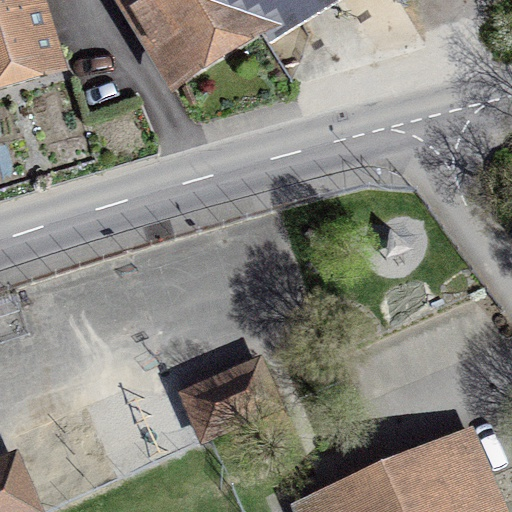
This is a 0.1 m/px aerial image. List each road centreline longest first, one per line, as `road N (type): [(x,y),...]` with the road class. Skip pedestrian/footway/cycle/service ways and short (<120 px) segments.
road 1 (tertiary): [(438,114),(0,240)]
road 2 (residential): [(438,114),(459,193),(511,278)]
